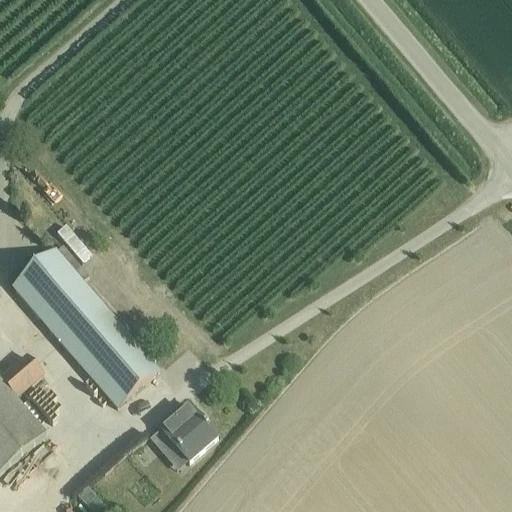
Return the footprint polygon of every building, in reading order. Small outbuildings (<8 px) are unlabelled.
[(77,254),(94,246),(89,235),(72,243),(77,254)] [(111,239),(100,250),(115,264),(126,253),(111,239)] [(13,292),(117,413),(160,376),(83,287),(90,281),(64,250),(57,256),(57,255),(13,292)] [(0,330),(2,329),(8,337),(31,317),(5,288),(0,292),(0,330)] [(0,479),(46,440),(17,406),(46,381),(27,360),(0,382),(0,479)] [(161,434),(150,444),(177,476),(189,467),(190,468),(218,443),(188,409),(160,433),(161,434)] [(105,496),(122,482),(109,467),(92,481),(105,496)]
